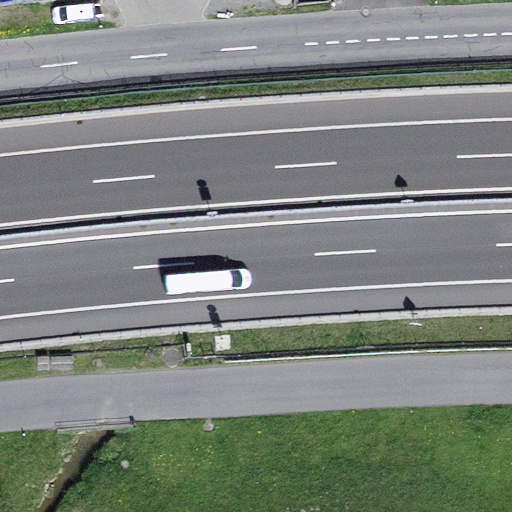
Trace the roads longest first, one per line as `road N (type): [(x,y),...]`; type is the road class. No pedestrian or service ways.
road 1 (motorway): [(511,155),(306,164),(0,194)]
road 2 (tertiary): [(511,34),(0,70)]
road 3 (motorway): [(0,281),(511,247)]
road 4 (unclassified): [(511,383),(344,385),(0,411)]
